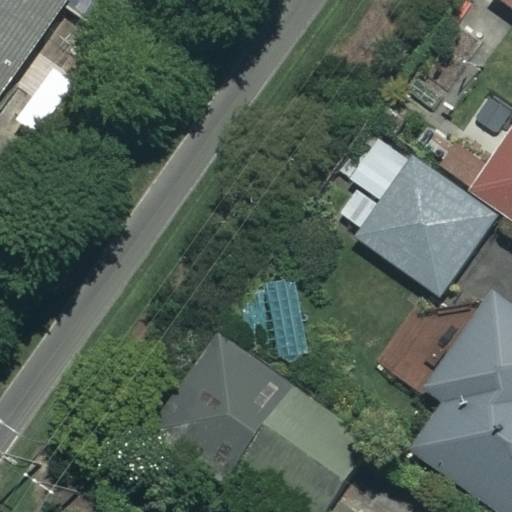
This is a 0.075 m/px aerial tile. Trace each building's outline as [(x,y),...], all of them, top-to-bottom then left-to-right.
[(0,0),(0,96),(66,0),(0,0)] [(497,214),(381,135),(328,213),(444,292),(497,214)] [(511,145),(480,192),(511,214),(511,145)] [(511,300),(494,288),(429,382),(450,396),(416,444),(511,511),(511,300)] [(206,328),(147,426),(290,511),(334,511),(382,434),(206,328)]
